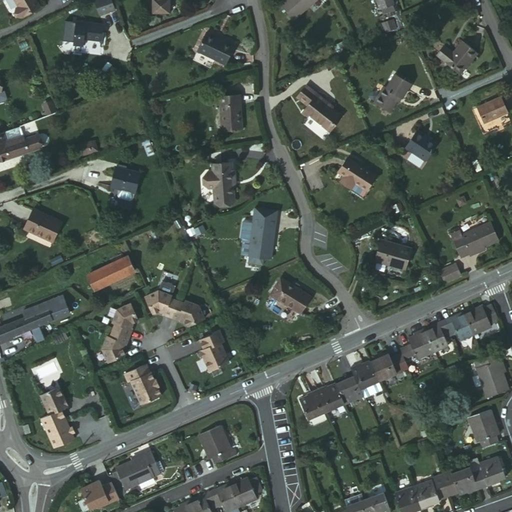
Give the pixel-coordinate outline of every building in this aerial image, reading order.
[(37,0),(16,0),(19,4),(16,5),(21,14),(39,4),(37,0)] [(110,0),(101,0),(96,2),(101,16),(114,12),(110,0)] [(157,0),(157,6),(163,7),(163,12),(173,12),(173,0),(157,0)] [(283,0),(280,4),(293,17),(311,0),(283,0)] [(389,16),(382,20),(385,27),(393,24),(389,16)] [(102,42),(103,33),(97,32),(98,25),(76,22),(72,46),(83,47),(84,40),(102,42)] [(207,30),(197,49),(225,62),(234,44),(207,30)] [(463,41),(444,64),(459,76),(470,64),(478,71),(485,62),(477,55),(477,54),(463,41)] [(335,65),(330,67),(334,77),(339,75),(335,65)] [(396,100),(399,103),(410,85),(394,75),(385,90),(383,88),(372,105),(388,114),(394,104),(396,100)] [(305,112),(330,130),(339,117),(332,111),(326,107),(328,103),(306,87),(297,99),(308,108),(305,112)] [(219,131),(241,130),(240,117),(236,116),(234,103),(240,104),(239,93),(218,94),(219,131)] [(482,123),(506,113),(499,98),(476,108),(482,123)] [(48,116),(57,112),(53,102),(44,106),(48,116)] [(19,126),(2,132),(7,145),(24,139),(19,126)] [(425,160),(437,143),(417,128),(405,145),(425,160)] [(24,139),(7,145),(0,147),(0,158),(37,146),(33,135),(24,139)] [(82,155),(97,151),(94,141),(81,144),(82,155)] [(149,154),(154,152),(149,141),(144,144),(149,154)] [(376,179),(347,159),(338,172),(346,178),(343,183),(352,189),(350,192),(362,201),(368,192),(367,192),(376,179)] [(211,171),(229,170),(228,161),(210,162),(211,171)] [(137,193),(138,193),(142,173),(116,167),(112,188),(122,190),(137,193)] [(230,181),(232,180),(231,170),(229,170),(211,171),(212,202),(230,201),(230,187),(230,181)] [(137,193),(122,190),(121,197),(123,199),(133,202),(136,200),(137,193)] [(253,207),(253,213),(252,220),(244,219),(241,220),(239,237),(241,240),(249,241),(246,256),(247,256),(246,264),(261,266),(262,259),(269,260),(276,210),(253,207)] [(24,228),(50,241),(59,222),(33,208),(24,228)] [(465,255),(496,242),(489,223),(459,236),(457,231),(448,235),(457,256),(465,252),(465,255)] [(239,255),(246,256),(249,241),(241,240),(239,255)] [(372,259),(403,269),(409,248),(393,242),(392,246),(378,242),(372,259)] [(51,264),(62,259),(59,252),(48,257),(51,264)] [(126,257),(89,273),(95,288),(133,273),(126,257)] [(452,266),(436,273),(441,285),(457,278),(452,266)] [(284,282),(276,278),(266,295),(273,300),(284,282)] [(284,282),(273,300),(296,313),(306,295),(284,282)] [(169,319),(176,302),(169,299),(170,297),(157,291),(144,297),(152,315),(158,312),(163,315),(162,317),(169,319)] [(69,312),(64,300),(31,314),(29,309),(23,311),(25,316),(7,322),(11,334),(69,312)] [(176,302),(169,319),(175,322),(176,320),(181,322),(184,328),(202,320),(196,307),(184,302),(182,305),(176,302)] [(463,311),(473,333),(491,324),(490,321),(498,318),(492,302),(484,306),(483,303),(470,309),(469,305),(462,308),(463,311)] [(114,323),(111,330),(129,337),(131,330),(129,330),(131,324),(137,322),(129,304),(116,310),(111,322),(114,323)] [(460,338),(473,333),(463,311),(451,317),(448,313),(442,317),(449,333),(457,331),(460,338)] [(444,336),(449,333),(442,317),(436,320),(438,324),(425,329),(434,350),(449,343),(444,336)] [(7,322),(0,324),(0,339),(11,334),(7,322)] [(434,350),(425,329),(423,325),(416,328),(418,332),(406,337),(407,339),(411,349),(415,359),(434,350)] [(126,343),(129,337),(111,330),(109,337),(106,336),(101,349),(107,362),(125,354),(122,348),(124,342),(126,343)] [(202,350),(198,351),(207,372),(227,364),(218,343),(221,341),(217,332),(198,340),(202,350)] [(401,347),(403,352),(411,349),(407,339),(399,343),(401,347)] [(380,352),(370,356),(378,375),(399,366),(392,351),(388,343),(379,348),(380,352)] [(401,347),(392,351),(399,366),(407,362),(403,352),(401,347)] [(472,360),(486,395),(505,389),(494,361),(500,358),(496,351),(472,360)] [(378,375),(370,356),(363,359),(361,354),(348,359),(350,364),(359,384),(378,375)] [(144,363),(122,372),(126,380),(128,379),(138,403),(159,395),(155,387),(157,387),(153,379),(152,379),(148,371),(147,372),(144,363)] [(361,388),(359,384),(350,364),(342,367),(343,371),(334,375),(343,396),(361,388)] [(324,404),(343,396),(334,375),(326,379),(324,376),(314,380),(324,404)] [(381,384),(378,375),(359,384),(361,388),(363,392),(381,384)] [(309,387),(297,391),(305,411),(324,404),(314,380),(306,384),(309,387)] [(69,406),(60,386),(41,394),(49,414),(41,418),(54,447),(75,438),(64,415),(63,416),(61,410),(69,406)] [(478,441),(480,448),(495,442),(492,434),(495,433),(485,409),(464,417),(474,441),(478,441)] [(229,446),(217,422),(195,432),(206,457),(209,456),(211,455),(215,461),(227,455),(224,448),(229,446)] [(124,486),(158,470),(146,446),(140,449),(141,452),(114,465),(124,486)] [(468,467),(477,490),(488,486),(487,481),(499,476),(492,459),(468,467)] [(463,495),(477,490),(468,467),(444,477),(452,496),(462,492),(463,495)] [(252,470),(245,473),(251,487),(258,484),(252,470)] [(224,480),(234,499),(253,491),(251,487),(245,473),(244,471),(231,476),(229,473),(223,476),(224,480)] [(223,505),(234,499),(224,480),(212,485),(209,482),(204,485),(212,501),(220,498),(223,505)] [(433,481),(414,489),(422,511),(432,507),(431,504),(440,501),(433,481)] [(117,499),(110,484),(100,488),(98,483),(79,492),(87,509),(98,504),(100,506),(117,499)] [(206,504),(212,501),(204,485),(199,487),(200,491),(188,497),(195,511),(208,511),(210,511),(206,504)] [(373,492),(375,498),(385,495),(382,488),(373,492)] [(418,511),(422,511),(414,489),(396,497),(402,511),(418,511)] [(195,511),(188,497),(186,494),(179,497),(180,501),(170,505),(173,510),(173,511),(195,511)] [(365,501),(369,511),(389,511),(391,511),(385,495),(375,498),(365,501)] [(344,502),(346,508),(364,502),(362,496),(344,502)] [(369,511),(365,501),(364,502),(346,508),(345,508),(346,511),(369,511)]
